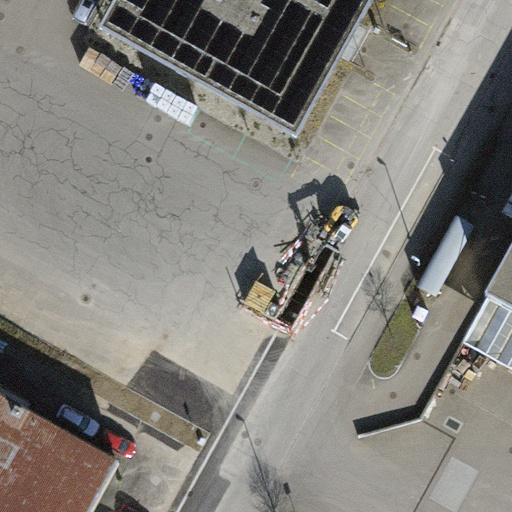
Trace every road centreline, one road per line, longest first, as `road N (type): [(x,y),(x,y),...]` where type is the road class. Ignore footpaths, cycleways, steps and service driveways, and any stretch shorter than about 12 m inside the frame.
road 1 (residential): [(226,511),(504,0)]
road 2 (unknown): [(337,306),(0,99)]
